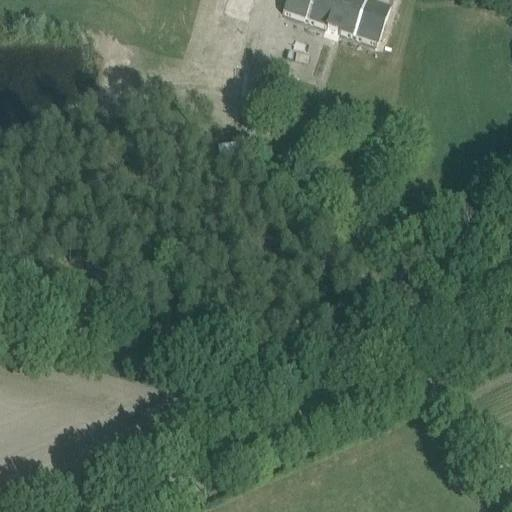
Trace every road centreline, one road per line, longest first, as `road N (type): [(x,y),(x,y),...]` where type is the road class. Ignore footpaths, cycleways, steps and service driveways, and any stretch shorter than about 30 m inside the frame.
road 1 (track): [(343,407),(0,322)]
road 2 (unclassified): [(343,407),(107,511)]
road 3 (unclassified): [(343,407),(511,334)]
road 4 (track): [(424,371),(511,479)]
